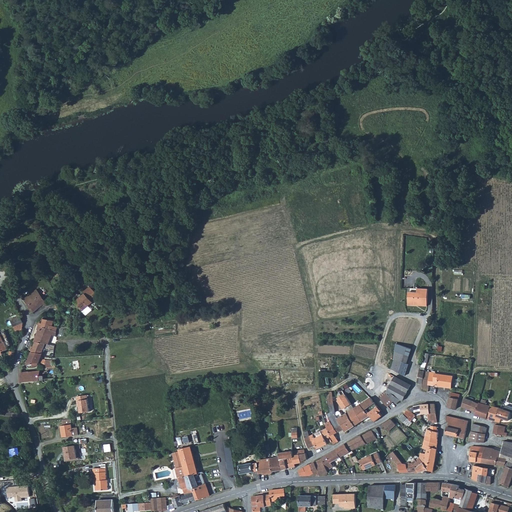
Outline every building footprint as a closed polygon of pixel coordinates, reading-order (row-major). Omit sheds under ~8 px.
[(428,287),(408,286),(407,303),(414,303),(414,301),(427,302),(428,287)] [(86,295),(75,304),(82,312),(93,304),(92,302),(98,297),(91,288),(84,293),(86,295)] [(24,299),(28,305),(41,295),(37,289),(24,299)] [(45,307),(47,305),(41,295),(28,305),(34,312),(43,305),(45,307)] [(61,303),(59,304),(55,307),(58,311),(64,306),(61,303)] [(11,319),(14,327),(24,323),(21,315),(11,319)] [(43,327),(56,331),(57,328),(53,326),(54,320),(46,319),(43,327)] [(24,323),(14,327),(17,333),(22,331),(23,327),(24,323)] [(56,331),(43,327),(38,341),(45,344),(46,344),(55,344),(57,331),(56,331)] [(0,333),(6,347),(10,345),(5,331),(0,333)] [(45,344),(38,341),(34,351),(42,355),(44,350),(48,350),(50,349),(55,349),(56,344),(55,344),(46,344),(45,344)] [(407,363),(412,348),(395,342),(395,344),(395,357),(394,359),(395,359),(392,368),(405,375),(409,364),(407,363)] [(28,364),(28,367),(34,366),(33,363),(39,363),(42,355),(34,351),(29,364),(28,364)] [(41,365),(45,366),(45,368),(54,367),(55,359),(43,359),(41,365)] [(55,379),(54,367),(45,368),(43,376),(40,376),(40,380),(45,380),(46,383),(49,383),(51,380),(55,379)] [(22,372),(21,382),(40,380),(40,376),(41,370),(22,372)] [(429,389),(429,385),(430,371),(425,371),(423,383),(422,388),(429,389)] [(440,378),(435,378),(436,373),(436,372),(430,371),(429,385),(439,386),(440,378)] [(435,378),(440,378),(439,386),(453,387),(455,376),(436,373),(435,378)] [(390,392),(391,393),(401,400),(402,401),(404,399),(411,385),(411,384),(396,376),(390,385),(393,387),(390,392)] [(481,389),(473,386),(470,395),(479,397),(481,389)] [(334,403),(342,401),(341,398),(346,395),(344,390),(332,392),(334,403)] [(336,414),(336,412),(334,403),(332,392),(329,393),(327,393),(332,416),(336,414)] [(389,395),(387,393),(381,398),(388,406),(394,400),(389,395)] [(397,404),(401,400),(391,393),(389,395),(394,400),(397,404)] [(81,413),(90,411),(87,395),(76,396),(78,406),(80,406),(81,413)] [(346,395),(341,398),(342,401),(346,407),(352,403),(351,403),(346,395)] [(370,415),(366,409),(376,403),(371,397),(355,408),(362,421),(370,415)] [(448,406),(456,409),(459,399),(454,398),(451,397),(448,406)] [(471,410),(474,401),(465,398),(462,407),(471,410)] [(487,418),(491,405),(486,404),(487,400),(483,399),(481,403),(479,402),(479,403),(477,412),(476,415),(487,418)] [(479,403),(474,401),(471,410),(477,412),(479,403)] [(380,412),(382,410),(376,403),(366,409),(370,415),(375,422),(383,416),(380,412)] [(409,409),(416,415),(416,416),(420,414),(424,414),(428,413),(428,416),(426,416),(426,420),(431,420),(432,423),(437,422),(436,413),(431,413),(430,404),(427,403),(423,404),(419,405),(415,406),(412,407),(409,409)] [(508,420),(510,411),(501,408),(491,405),(487,418),(496,421),(496,420),(497,417),(501,418),(508,420)] [(355,408),(348,413),(356,425),(362,421),(355,408)] [(416,416),(416,415),(409,409),(405,414),(413,420),(416,416)] [(346,432),(356,425),(348,413),(339,418),(345,429),(346,432)] [(330,417),(332,420),(338,432),(345,429),(339,418),(336,414),(332,416),(330,417)] [(450,422),(467,426),(467,424),(468,420),(446,415),(448,421),(450,422)] [(389,431),(397,424),(391,419),(383,424),(389,431)] [(338,432),(332,420),(326,423),(328,428),(332,436),(335,434),(338,432)] [(458,434),(465,436),(468,426),(467,426),(450,422),(447,433),(458,436),(458,434)] [(61,426),(63,437),(73,436),(71,428),(71,424),(61,426)] [(494,432),(502,434),(503,425),(495,424),(494,432)] [(323,430),(327,439),(329,444),(332,441),(330,437),(332,436),(328,428),(323,430)] [(427,432),(426,434),(438,438),(439,432),(428,429),(427,432)] [(305,432),(309,448),(315,446),(315,444),(311,437),(309,430),(305,432)] [(323,430),(311,437),(315,444),(317,444),(319,449),(329,444),(327,439),(323,430)] [(371,441),(373,440),(376,438),(371,431),(362,435),(367,443),(371,441)] [(479,437),(471,435),(470,440),(484,443),(485,441),(486,433),(480,432),(479,437)] [(332,436),(330,437),(332,441),(334,444),(339,441),(335,434),(332,436)] [(438,443),(438,438),(426,434),(425,439),(438,443)] [(353,450),(365,445),(367,443),(362,435),(346,443),(351,451),(353,450)] [(425,464),(428,469),(433,471),(435,464),(436,454),(438,443),(425,439),(422,447),(428,449),(425,464)] [(501,450),(503,451),(504,451),(503,456),(502,456),(501,456),(498,456),(497,464),(506,466),(511,467),(511,460),(508,459),(511,447),(511,443),(504,442),(501,450)] [(341,457),(351,451),(346,443),(337,449),(341,457)] [(197,499),(200,498),(210,495),(204,476),(203,473),(204,473),(203,470),(199,472),(192,444),(180,447),(182,454),(189,487),(192,490),(194,492),(197,499)] [(79,445),(63,447),(66,461),(78,460),(76,449),(80,449),(79,445)] [(232,445),(225,446),(226,453),(227,460),(228,467),(229,474),(230,481),(237,479),(236,473),(235,466),(234,459),(233,452),(232,445)] [(353,450),(357,457),(368,451),(365,445),(353,450)] [(482,462),(484,453),(478,452),(479,446),(472,445),(471,452),(471,455),(471,461),(482,462)] [(10,449),(11,454),(14,453),(15,456),(20,455),(19,447),(14,448),(10,449)] [(497,464),(498,456),(501,456),(502,452),(501,451),(492,447),(491,453),(489,463),(497,464)] [(306,449),(293,451),(295,464),(302,462),(301,454),(307,453),(306,449)] [(332,463),(341,457),(337,449),(322,458),(329,470),(334,466),(332,463)] [(390,453),(398,463),(398,464),(405,464),(394,450),(390,453)] [(295,464),(293,451),(289,452),(289,453),(288,453),(288,452),(280,454),(281,457),(283,470),(296,467),(295,464)] [(383,462),(379,452),(360,460),(364,468),(365,470),(383,462)] [(489,463),(491,453),(484,452),(484,453),(482,462),(489,463)] [(181,481),(183,488),(189,487),(182,454),(176,455),(178,467),(176,468),(178,478),(180,477),(181,481)] [(273,472),(283,470),(281,457),(270,458),(273,472)] [(420,466),(417,467),(421,472),(428,469),(425,464),(420,457),(416,460),(420,466)] [(258,460),(258,462),(260,474),(264,473),(265,475),(273,473),(273,472),(270,458),(266,459),(258,460)] [(322,474),(326,474),(330,472),(329,470),(322,458),(315,462),(322,474)] [(261,479),(260,474),(258,462),(253,463),(241,465),(242,473),(254,471),(256,481),(261,479)] [(311,464),(315,473),(316,475),(322,474),(315,462),(311,464)] [(410,473),(421,472),(417,467),(413,463),(407,464),(410,472),(410,473)] [(302,475),(311,475),(315,473),(311,464),(300,470),(302,475)] [(410,472),(407,464),(405,464),(398,464),(401,473),(410,472)] [(490,468),(474,465),(473,479),(478,479),(479,473),(488,475),(490,468)] [(511,467),(506,466),(503,476),(501,482),(510,486),(511,479),(511,467)] [(104,468),(92,469),(92,473),(94,473),(94,481),(96,480),(96,490),(107,490),(106,480),(105,480),(104,468)] [(492,475),(488,475),(479,473),(478,479),(491,481),(492,475)] [(408,484),(401,484),(402,492),(408,493),(416,494),(417,482),(408,482),(408,484)] [(427,493),(427,490),(428,482),(418,482),(418,493),(427,493)] [(428,482),(427,490),(439,490),(440,482),(428,482)] [(450,497),(451,495),(453,484),(444,482),(443,496),(444,496),(450,497)] [(396,484),(384,485),(382,509),(384,509),(385,498),(395,498),(396,484)] [(453,484),(451,495),(457,497),(459,488),(460,485),(453,484)] [(378,506),(378,508),(382,509),(384,485),(373,485),(372,495),(369,494),(369,505),(378,506)] [(265,494),(266,506),(277,505),(276,497),(286,496),(285,488),(270,490),(271,494),(265,494)] [(462,499),(466,490),(459,488),(457,497),(457,498),(462,499)] [(473,491),(466,488),(466,490),(462,499),(461,503),(460,507),(467,509),(473,491)] [(194,492),(192,490),(184,493),(173,496),(177,506),(188,502),(197,499),(194,492)] [(476,511),(473,511),(479,493),(473,491),(467,509),(460,507),(459,510),(458,511),(476,511)] [(348,508),(357,507),(356,493),(346,494),(346,504),(342,504),(342,506),(345,506),(348,508)] [(408,493),(407,501),(415,502),(415,498),(416,494),(408,493)] [(261,506),(261,507),(266,506),(265,494),(253,496),(254,504),(259,503),(259,506),(261,506)] [(334,494),(335,503),(341,503),(341,505),(342,506),(342,504),(346,504),(346,494),(334,494)] [(300,495),(300,509),(306,509),(306,505),(312,506),(312,505),(317,505),(317,496),(300,495)] [(152,511),(158,510),(158,511),(164,510),(167,509),(165,503),(161,504),(161,497),(151,498),(151,502),(152,510),(152,511)] [(431,507),(436,508),(447,510),(448,510),(450,501),(443,500),(432,498),(431,507)] [(97,500),(97,511),(113,511),(113,499),(97,500)] [(450,501),(448,510),(450,511),(453,511),(454,509),(456,502),(456,500),(450,499),(450,501)] [(152,510),(151,502),(142,503),(143,511),(152,510)] [(498,511),(501,505),(492,502),(489,511),(498,511)] [(136,511),(143,511),(142,503),(135,503),(136,511)] [(221,511),(227,511),(225,503),(216,506),(199,511),(217,511),(221,511)]
